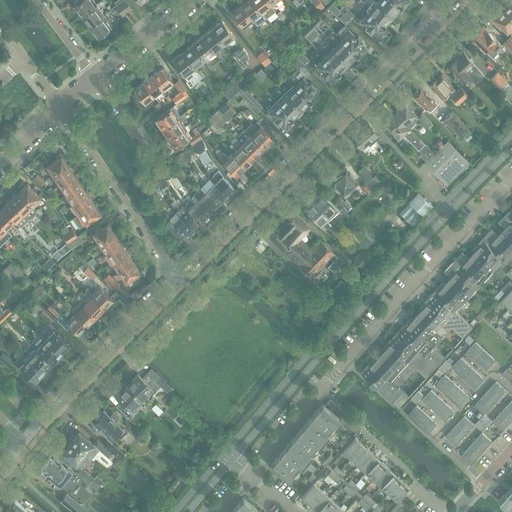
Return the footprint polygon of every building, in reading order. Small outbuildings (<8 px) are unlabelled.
[(81,15),(96,3),(93,0),(76,0),(74,2),(74,3),(73,4),(81,15)] [(122,0),(120,2),(127,12),(132,9),(124,0),(122,0)] [(253,21),(262,14),(251,0),(246,0),(240,5),(253,21)] [(251,0),(262,14),(271,6),(266,0),(251,0)] [(276,3),(279,0),(266,0),(271,6),(273,9),(278,5),(276,3)] [(319,10),(324,6),(319,0),(311,0),(319,10)] [(393,14),(400,5),(394,0),(378,0),(377,2),(393,14)] [(511,2),(510,0),(508,0),(506,3),(504,3),(502,5),(502,7),(501,8),(511,19),(511,2)] [(123,16),(127,12),(120,2),(116,5),(111,8),(110,9),(112,12),(116,8),(123,16)] [(385,24),(393,14),(377,2),(373,7),(370,5),(367,9),(385,24)] [(89,25),(104,14),(96,3),(81,15),(89,25)] [(333,3),(328,8),(337,16),(342,11),(339,9),(333,3)] [(244,28),(253,21),(240,5),(231,12),(244,28)] [(351,19),(354,16),(343,5),(339,9),(342,11),(351,19)] [(507,31),(511,25),(511,19),(501,8),(498,11),(496,11),(493,14),(493,16),(492,17),(507,31)] [(383,26),(385,24),(367,9),(369,11),(362,20),(368,25),(366,27),(371,31),(372,29),(377,33),(378,32),(379,33),(384,27),(383,26)] [(346,24),(351,19),(342,11),(337,16),(346,24)] [(104,14),(89,25),(97,36),(99,35),(99,36),(105,32),(104,30),(112,24),(104,14)] [(310,24),(315,28),(322,21),(317,16),(310,24)] [(211,28),(223,44),(234,36),(221,20),(211,28)] [(356,37),(351,32),(352,30),(345,23),(336,32),(343,39),(357,54),(358,53),(359,54),(365,48),(364,47),(365,46),(360,41),(362,40),(358,35),(356,37)] [(306,37),(315,28),(310,24),(301,32),(306,37)] [(491,56),(502,45),(483,26),(477,32),(475,32),(472,34),(472,37),(486,52),(486,51),(491,56)] [(214,52),(223,44),(211,28),(201,36),(214,52)] [(287,32),(281,37),(287,43),(293,38),(287,32)] [(203,60),(214,52),(201,36),(191,44),(203,60)] [(286,44),(282,39),(276,45),(280,49),(286,44)] [(348,62),(357,54),(343,39),(334,48),(348,62)] [(511,44),(507,39),(502,44),(511,53),(511,51),(511,44)] [(194,67),(203,60),(191,44),(181,51),(194,67)] [(243,68),(244,67),(245,65),(246,63),(246,61),(247,59),(247,55),(246,51),(243,47),(232,55),(243,68)] [(340,70),(348,62),(334,48),(326,56),(340,70)] [(193,68),(194,67),(181,51),(171,59),(178,69),(177,70),(182,76),(183,75),(186,80),(185,81),(189,87),(193,85),(189,80),(197,73),(193,68)] [(257,56),(264,65),(270,60),(263,51),(257,56)] [(305,64),(309,59),(301,51),(296,55),(305,64)] [(462,81),(468,76),(475,83),(484,75),(463,52),(463,53),(461,51),(448,63),(449,65),(448,66),(462,81)] [(292,54),(288,58),(291,61),(299,70),(304,66),(295,57),(292,54)] [(338,72),(340,70),(326,56),(317,64),(323,70),(321,72),(325,76),(327,74),(331,79),(332,78),(333,79),(339,74),(338,72)] [(490,56),(486,61),(491,66),(495,61),(490,56)] [(270,63),(263,70),(267,74),(274,67),(270,63)] [(152,74),(163,88),(172,81),(161,67),(152,74)] [(234,86),(244,77),(239,72),(230,81),(234,86)] [(308,81),(299,72),(295,76),(298,79),(293,83),(296,86),(310,100),(311,99),(312,100),(318,94),(317,93),(318,92),(315,89),(317,88),(311,81),(310,82),(308,81)] [(500,88),(506,82),(497,72),(491,78),(500,88)] [(154,96),(163,88),(152,74),(143,81),(154,96)] [(457,103),(462,99),(469,107),(470,106),(477,114),(482,110),(460,86),(456,90),(441,74),(437,78),(436,78),(433,77),(430,80),(430,83),(430,84),(442,98),(448,93),(457,103)] [(239,91),(243,87),(249,82),(244,77),(234,86),(239,90),(239,91)] [(176,96),(185,90),(178,80),(173,83),(178,91),(174,93),(176,95),(176,96)] [(154,96),(143,81),(133,89),(144,103),(145,103),(147,105),(156,98),(154,96)] [(225,95),(234,86),(230,81),(220,90),(225,95)] [(239,91),(239,90),(234,86),(225,95),(229,99),(239,91)] [(301,109),(310,100),(296,86),(287,94),(301,109)] [(239,90),(239,91),(258,111),(263,107),(243,87),(239,91),(239,90)] [(429,112),(438,103),(422,87),(418,91),(417,91),(414,93),(414,95),(413,96),(421,104),(421,105),(423,108),(425,107),(429,112)] [(176,95),(171,98),(175,104),(188,95),(185,90),(176,96),(176,95)] [(293,117),(301,109),(287,94),(278,103),(293,117)] [(222,115),(232,106),(227,101),(217,110),(222,115)] [(421,112),(417,116),(403,102),(398,107),(400,109),(395,114),(404,124),(405,124),(409,128),(419,118),(429,128),(433,124),(421,112)] [(291,119),(293,117),(278,103),(270,111),(276,117),(274,118),(278,123),(280,121),(285,125),(287,126),(292,120),(291,119)] [(173,106),(155,118),(162,128),(180,116),(173,106)] [(222,115),(227,120),(236,111),(232,106),(222,115)] [(180,116),(162,128),(168,138),(183,128),(185,127),(181,121),(187,117),(186,116),(190,113),(188,110),(180,116)] [(212,124),(222,115),(217,110),(208,119),(212,124)] [(458,135),(467,128),(452,111),(443,119),(458,135)] [(404,124),(395,114),(390,119),(389,118),(386,121),(387,122),(385,123),(395,133),(393,134),(398,140),(405,134),(406,135),(405,136),(418,150),(424,144),(409,128),(405,124),(404,124)] [(217,129),(227,120),(222,115),(212,124),(217,129)] [(265,148),(274,139),(257,121),(247,130),(247,131),(265,148)] [(383,148),(386,145),(368,123),(352,137),(362,148),(368,143),(370,146),(377,140),(383,148)] [(183,128),(168,138),(175,148),(188,139),(192,144),(201,137),(195,128),(192,130),(195,134),(191,136),(187,130),(186,131),(183,128)] [(247,131),(247,130),(245,128),(238,135),(234,131),(232,134),(235,138),(236,137),(242,144),(256,157),(265,148),(247,131)] [(256,157),(242,144),(236,137),(235,138),(231,142),(232,143),(232,142),(238,148),(233,153),(247,166),(256,157)] [(195,151),(195,152),(205,145),(201,138),(192,144),(193,145),(191,146),(195,151)] [(426,161),(425,163),(447,186),(470,164),(448,140),(434,154),(426,161)] [(187,158),(195,152),(195,151),(191,146),(183,152),(187,158)] [(428,148),(420,155),(426,161),(434,154),(428,148)] [(247,166),(233,153),(228,158),(222,152),(221,153),(217,149),(216,151),(220,159),(237,175),(247,166)] [(184,161),(187,158),(183,152),(175,158),(181,166),(185,163),(184,161)] [(51,176),(68,165),(60,153),(55,156),(56,158),(45,166),(51,176)] [(177,169),(181,166),(175,158),(169,163),(177,169)] [(58,186),(74,174),(68,165),(51,176),(58,186)] [(365,180),(373,190),(382,183),(375,175),(372,178),(363,166),(357,171),(365,180)] [(174,175),(169,167),(162,171),(168,179),(174,175)] [(209,178),(227,195),(234,189),(222,175),(217,170),(209,178)] [(336,187),(343,194),(345,197),(352,191),(350,189),(356,183),(353,179),(354,178),(350,173),(349,174),(346,170),(338,176),(334,177),(333,180),(332,181),(333,182),(330,184),(334,189),(336,187)] [(153,178),(156,182),(162,177),(159,173),(153,178)] [(33,178),(39,184),(44,181),(37,174),(33,178)] [(65,195),(81,184),(74,174),(58,186),(65,195)] [(157,182),(162,188),(168,184),(163,177),(157,182)] [(221,202),(227,195),(209,178),(203,184),(221,202)] [(368,195),(373,190),(365,180),(360,185),(368,195)] [(19,191),(33,206),(41,198),(27,183),(19,191)] [(71,205),(87,193),(81,184),(65,195),(71,205)] [(196,190),(215,208),(221,202),(203,184),(199,188),(199,187),(196,190)] [(374,199),(384,190),(380,186),(370,194),(374,199)] [(312,198),(328,215),(337,207),(321,189),(312,198)] [(195,202),(208,215),(215,208),(196,190),(192,194),(193,195),(190,197),(195,202)] [(433,206),(426,199),(429,197),(423,190),(420,194),(418,192),(409,202),(410,203),(423,216),(433,206)] [(37,210),(33,206),(19,191),(10,199),(24,214),(29,219),(37,211),(37,210)] [(77,214),(94,203),(87,193),(71,205),(77,214)] [(341,197),(338,199),(341,203),(348,211),(353,207),(346,199),(344,201),(341,197)] [(320,223),(328,215),(312,198),(304,206),(320,223)] [(16,222),(24,214),(10,199),(2,207),(16,222)] [(208,215),(195,202),(192,205),(188,201),(185,203),(186,204),(184,206),(188,209),(189,208),(202,221),(208,215)] [(77,214),(84,224),(101,213),(94,203),(77,214)] [(413,227),(423,216),(410,203),(399,214),(413,227)] [(176,212),(194,229),(200,223),(182,205),(181,205),(182,206),(176,212)] [(0,221),(7,229),(16,222),(2,207),(0,208),(0,221)] [(176,212),(164,224),(180,240),(186,234),(187,236),(194,229),(176,212)] [(304,234),(309,228),(294,213),(288,221),(294,227),(290,231),(291,232),(296,228),(298,230),(298,229),(304,234)] [(511,216),(508,213),(499,222),(506,228),(502,232),(511,241),(511,216)] [(7,230),(7,229),(0,221),(0,245),(11,235),(7,230)] [(299,264),(298,264),(307,251),(288,233),(290,231),(294,227),(288,221),(272,238),(283,251),(284,250),(299,264)] [(98,244),(114,233),(107,223),(90,234),(98,244)] [(67,243),(77,236),(72,228),(63,235),(67,243)] [(300,238),(304,234),(298,229),(298,230),(296,228),(291,232),(290,231),(288,233),(307,251),(310,248),(300,238)] [(511,241),(502,232),(498,236),(491,229),(483,239),(506,261),(510,257),(511,259),(511,241)] [(104,254),(121,243),(114,233),(98,244),(104,254)] [(73,248),(83,241),(79,235),(69,242),(73,248)] [(249,245),(256,238),(252,235),(246,241),(249,245)] [(506,261),(483,239),(474,248),(476,250),(473,254),(492,272),(501,263),(498,260),(502,257),(506,261)] [(310,248),(307,251),(298,264),(311,277),(323,264),(327,268),(328,267),(334,272),(344,261),(338,256),(337,257),(321,241),(313,250),(310,248)] [(111,263),(127,252),(121,243),(104,254),(111,263)] [(63,255),(70,249),(66,244),(59,250),(63,255)] [(376,262),(384,253),(379,248),(371,257),(376,262)] [(57,250),(52,255),(58,260),(63,255),(57,250)] [(228,265),(238,255),(235,251),(225,261),(228,265)] [(362,251),(354,260),(362,268),(370,259),(362,251)] [(117,273),(134,262),(127,252),(111,263),(117,273)] [(492,272),(473,254),(469,258),(462,252),(454,261),(477,283),(481,279),(483,281),(492,272)] [(54,263),(49,258),(42,265),(47,270),(54,263)] [(372,260),(364,269),(368,273),(377,264),(372,260)] [(474,287),(477,283),(454,261),(445,271),(452,277),(448,281),(467,298),(476,289),(474,287)] [(23,275),(12,262),(6,267),(18,280),(23,275)] [(134,262),(117,273),(114,275),(117,280),(120,278),(125,285),(132,281),(131,278),(140,272),(134,262)] [(92,278),(96,274),(87,266),(83,270),(92,278)] [(57,270),(53,274),(58,280),(62,275),(57,270)] [(115,290),(120,285),(111,277),(106,280),(115,290)] [(350,287),(342,280),(328,295),(336,302),(350,287)] [(459,308),(467,298),(448,281),(445,285),(443,283),(434,292),(453,309),(457,306),(459,308)] [(497,301),(509,287),(506,284),(494,298),(497,301)] [(91,295),(105,308),(113,299),(100,286),(91,295)] [(36,287),(31,292),(36,297),(36,296),(41,292),(36,287)] [(510,307),(511,305),(511,288),(502,300),(510,307)] [(78,295),(78,296),(75,292),(73,294),(80,301),(82,299),(78,295)] [(473,327),(453,309),(434,292),(424,303),(426,305),(418,314),(444,337),(453,327),(463,337),(473,327)] [(96,316),(105,308),(91,295),(89,293),(83,299),(86,301),(83,303),(96,316)] [(310,296),(302,306),(309,312),(317,302),(310,296)] [(54,318),(59,314),(43,298),(39,302),(46,309),(54,318)] [(83,304),(80,301),(74,307),(66,300),(64,303),(68,307),(74,313),(75,312),(88,325),(96,316),(83,303),(83,304)] [(49,323),(53,319),(37,303),(32,308),(49,323)] [(0,306),(0,322),(12,312),(8,308),(4,311),(0,306)] [(60,315),(79,333),(88,325),(75,312),(74,313),(68,307),(60,315)] [(435,347),(444,337),(418,314),(410,323),(408,321),(398,332),(436,367),(446,357),(435,347)] [(186,319),(176,329),(191,344),(201,334),(186,319)] [(3,324),(0,326),(0,328),(5,333),(9,329),(3,324)] [(45,339),(61,354),(70,345),(52,328),(48,333),(49,334),(45,339)] [(427,377),(436,367),(398,332),(388,343),(390,345),(373,363),(371,361),(361,372),(400,407),(409,397),(399,387),(416,367),(427,377)] [(61,354),(45,339),(40,334),(31,342),(37,347),(53,363),(61,354)] [(469,335),(465,339),(470,344),(474,340),(474,339),(469,335)] [(29,356),(45,372),(53,363),(37,347),(32,353),(23,344),(22,345),(14,337),(12,340),(29,356)] [(496,360),(476,343),(467,353),(487,371),(496,360)] [(0,358),(8,365),(12,361),(2,352),(0,354),(0,358)] [(29,356),(28,357),(24,353),(16,361),(36,381),(45,372),(29,356)] [(484,380),(461,359),(452,369),(476,389),(484,380)] [(127,384),(142,399),(148,393),(151,396),(161,385),(148,373),(143,378),(138,373),(127,384)] [(468,396),(445,376),(436,385),(460,406),(468,396)] [(496,382),(475,405),(484,414),(506,391),(496,382)] [(136,405),(142,399),(127,384),(116,395),(121,401),(116,406),(129,418),(139,408),(136,405)] [(455,411),(431,391),(422,401),(446,422),(455,411)] [(511,399),(493,421),(503,430),(511,419),(511,399)] [(356,434),(361,428),(330,400),(324,406),(322,404),(305,425),(324,441),(341,421),(356,434)] [(437,423),(418,406),(409,416),(428,433),(437,423)] [(120,437),(128,430),(124,426),(122,427),(117,422),(117,421),(116,421),(117,421),(116,420),(119,418),(113,412),(111,414),(110,414),(109,414),(104,408),(102,410),(99,408),(92,415),(94,417),(92,419),(99,426),(98,426),(105,433),(105,432),(111,439),(116,434),(120,437)] [(484,415),(480,420),(484,423),(488,418),(484,415)] [(456,446),(474,426),(464,416),(446,437),(456,446)] [(488,418),(484,423),(487,426),(492,422),(488,418)] [(480,420),(476,424),(479,428),(484,423),(480,420)] [(484,423),(479,428),(483,431),(487,427),(487,426),(484,423)] [(307,461),(324,441),(305,425),(288,445),(307,461)] [(108,448),(104,445),(97,439),(93,444),(79,432),(76,435),(74,434),(68,440),(85,454),(91,459),(99,449),(109,458),(113,453),(108,448)] [(493,442),(483,433),(463,455),(472,464),(493,442)] [(351,459),(363,445),(355,438),(343,452),(351,459)] [(80,460),(85,454),(68,440),(63,447),(65,448),(62,452),(78,466),(74,470),(80,475),(97,489),(103,481),(97,476),(94,479),(82,468),(85,464),(80,460)] [(108,448),(113,453),(119,458),(124,453),(109,440),(104,445),(108,448)] [(155,442),(150,449),(157,455),(159,453),(160,454),(164,449),(155,442)] [(290,482),(307,461),(288,445),(271,466),(290,482)] [(358,466),(371,452),(363,445),(351,459),(358,466)] [(366,473),(378,459),(371,452),(358,466),(366,473)] [(72,473),(61,464),(60,466),(49,457),(41,466),(43,468),(41,471),(45,476),(48,472),(53,476),(50,479),(60,488),(72,473)] [(373,479),(386,466),(378,459),(366,473),(373,479)] [(381,487),(393,473),(386,466),(373,479),(381,487)] [(388,493),(401,480),(393,473),(381,487),(388,493)] [(409,487),(401,480),(388,493),(396,501),(409,487)] [(309,505),(322,491),(314,484),(301,497),(309,505)] [(317,511),(329,498),(322,491),(309,505),(317,511)] [(511,497),(506,492),(499,500),(511,511),(511,497)] [(60,500),(73,511),(77,511),(82,506),(66,493),(60,500)] [(110,500),(115,504),(119,500),(114,495),(110,500)] [(152,496),(146,496),(145,498),(145,501),(149,505),(152,505),(154,502),(154,498),(152,496)] [(231,511),(258,511),(243,498),(231,511)] [(317,511),(329,511),(337,504),(329,498),(317,511)] [(33,511),(21,502),(20,503),(14,499),(3,511),(33,511)] [(375,508),(379,511),(384,507),(379,503),(375,508)]
